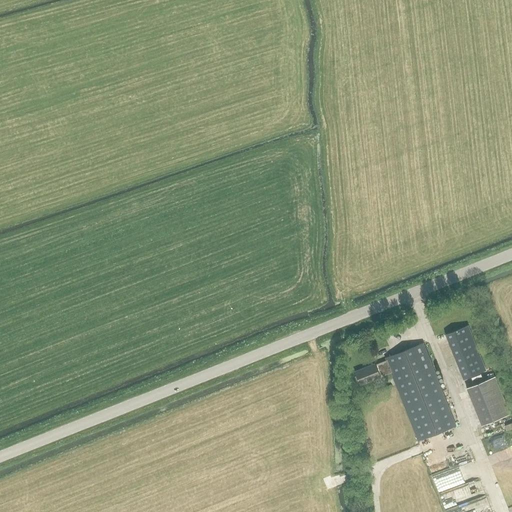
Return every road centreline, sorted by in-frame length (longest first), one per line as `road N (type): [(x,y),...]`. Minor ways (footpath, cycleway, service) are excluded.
road 1 (tertiary): [(0,459),(511,255)]
road 2 (track): [(0,123),(287,32),(282,0)]
